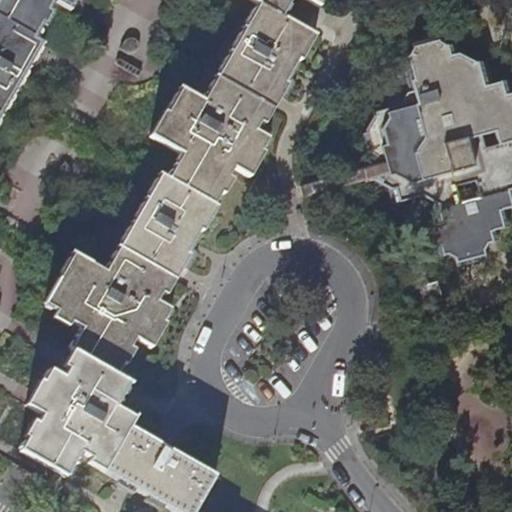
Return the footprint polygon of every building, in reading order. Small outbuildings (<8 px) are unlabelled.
[(64,9),(69,0),(0,0),(0,112),(39,46),(32,42),(39,30),(36,28),(46,11),(50,14),(55,4),(64,9)] [(80,0),(69,0),(64,9),(72,14),(80,0)] [(247,0),(261,8),(281,20),(291,0),(307,0),(318,6),(321,0),(247,0)] [(32,446),(27,443),(21,453),(65,478),(79,454),(91,460),(93,456),(107,464),(132,420),(117,411),(127,394),(130,387),(118,380),(126,366),(123,364),(130,351),(134,353),(140,343),(146,346),(159,323),(162,325),(169,312),(159,305),(163,296),(158,293),(181,254),(186,256),(200,234),(195,231),(209,207),(213,209),(220,197),(214,193),(224,176),(229,179),(233,172),(239,175),(253,152),(256,154),(265,139),(256,133),(260,125),(256,123),(279,83),(284,86),(297,62),(292,59),(307,35),(281,20),(261,8),(218,83),(226,88),(213,111),(204,106),(181,93),(167,116),(172,119),(158,143),(184,158),(170,184),(163,181),(124,245),(116,260),(122,264),(113,280),(106,276),(75,258),(46,306),(58,314),(59,311),(75,320),(71,326),(81,332),(70,352),(73,354),(81,358),(71,376),(66,373),(62,381),(50,375),(42,386),(47,389),(34,412),(42,417),(37,427),(42,430),(32,446)] [(39,30),(46,34),(56,17),(50,14),(46,11),(36,28),(39,30)] [(302,65),(317,40),(307,35),(292,59),(297,62),(302,65)] [(357,169),(357,172),(360,185),(370,183),(388,194),(393,207),(421,198),(435,206),(437,212),(431,213),(435,230),(423,232),(427,251),(436,249),(438,259),(447,257),(457,262),(459,272),(487,264),(484,254),(489,244),(499,242),(497,232),(509,230),(506,213),(511,211),(511,95),(511,96),(509,83),(490,87),(485,65),(474,68),(458,58),(456,50),(444,52),(436,48),(433,36),(409,41),(411,51),(408,60),(399,62),(401,73),(386,103),(381,104),(383,113),(372,120),(365,132),(366,136),(361,137),(365,156),(373,154),(375,162),(368,167),(357,169)] [(0,112),(0,118),(41,47),(39,46),(0,112)] [(218,83),(204,106),(213,111),(226,88),(218,83)] [(279,83),(256,123),(260,125),(265,128),(289,89),(284,86),(279,83)] [(172,119),(167,116),(163,113),(149,138),(158,143),(172,119)] [(239,175),(248,181),(262,157),(256,154),(253,152),(239,175)] [(303,201),(360,185),(357,172),(300,188),(301,194),(303,201)] [(224,199),(235,182),(229,179),(224,176),(214,193),(220,197),(224,199)] [(204,236),(218,212),(213,209),(209,207),(195,231),(200,234),(204,236)] [(181,277),(191,259),(186,256),(181,254),(158,293),(163,296),(168,299),(181,277)] [(116,260),(106,276),(113,280),(122,264),(116,260)] [(442,302),(438,283),(419,287),(424,306),(442,302)] [(59,311),(58,314),(53,321),(69,331),(71,326),(75,320),(59,311)] [(146,346),(152,350),(165,327),(162,325),(159,323),(146,346)] [(153,351),(167,328),(165,327),(152,350),(153,351)] [(131,369),(139,356),(134,353),(130,351),(123,364),(126,366),(131,369)] [(71,376),(81,358),(73,354),(69,362),(63,371),(66,373),(71,376)] [(47,389),(42,386),(37,383),(24,406),(34,412),(47,389)] [(195,511),(216,478),(132,428),(136,422),(132,420),(107,464),(102,473),(161,508),(168,511),(195,511)] [(42,430),(37,427),(33,425),(23,441),(27,443),(32,446),(42,430)] [(88,465),(102,473),(107,464),(93,456),(91,460),(88,465)]
